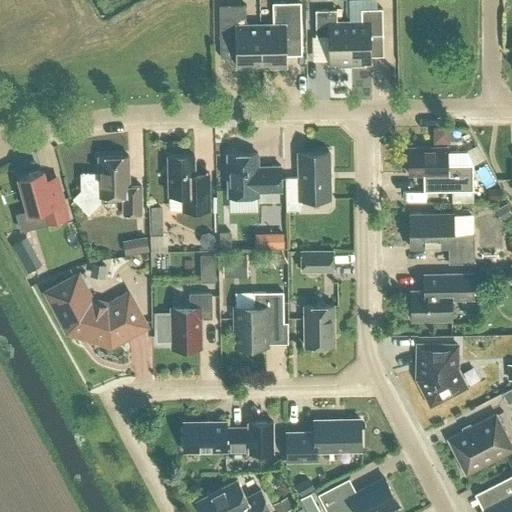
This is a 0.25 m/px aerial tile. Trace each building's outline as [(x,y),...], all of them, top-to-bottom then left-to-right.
[(273,23),(260,23),(261,66),(286,65),(285,36),(301,35),(300,1),(272,2),(273,23)] [(245,4),(219,4),(219,36),(236,36),(237,66),(261,66),(260,23),(246,23),(245,4)] [(371,61),(370,34),(382,34),(382,8),(361,8),(361,20),(349,20),(350,64),(364,64),(364,61),(371,61)] [(336,9),(315,9),(315,35),(328,35),(328,62),(335,61),(335,64),(350,64),(349,20),(336,21),(336,9)] [(449,126),(432,126),(433,144),(450,143),(449,126)] [(447,146),(408,147),(409,173),(443,173),(443,190),(473,189),(473,163),(447,164),(447,146)] [(298,175),(285,176),(286,209),(300,209),(300,198),(330,198),(329,150),(297,151),(298,175)] [(227,153),(228,195),(258,194),(258,190),(281,190),(280,165),(258,165),(257,152),(227,153)] [(194,153),(168,154),(169,193),(182,193),(183,209),(209,208),(209,172),(194,173),(194,153)] [(98,155),(99,171),(80,171),(80,189),(72,197),(81,206),(81,207),(88,214),(100,201),(100,195),(123,195),(123,213),(141,213),(141,185),(129,185),(128,154),(98,155)] [(42,170),(19,176),(28,211),(43,207),(46,221),(68,216),(61,193),(50,196),(42,170)] [(489,188),(489,199),(502,199),(502,188),(489,188)] [(511,211),(506,202),(495,209),(503,221),(511,214),(511,211)] [(452,212),(409,213),(410,247),(448,246),(448,262),(474,262),(474,234),(453,234),(452,212)] [(252,232),(252,245),(281,245),(281,232),(252,232)] [(146,235),(135,237),(137,252),(149,250),(146,235)] [(23,237),(11,244),(24,265),(35,259),(23,237)] [(301,250),(301,269),(333,269),(333,249),(301,250)] [(282,251),(273,255),(278,265),(287,261),(282,251)] [(223,255),(224,278),(248,277),(247,254),(223,255)] [(201,255),(201,283),(216,282),(215,255),(201,255)] [(92,263),(90,275),(104,278),(106,265),(92,263)] [(410,289),(411,319),(451,318),(451,295),(472,295),(472,271),(444,272),(420,272),(420,289),(410,289)] [(68,330),(111,343),(145,324),(128,293),(108,304),(87,298),(74,276),(47,291),(68,330)] [(235,305),(236,345),(266,345),(266,321),(283,321),(283,291),(253,291),(253,305),(235,305)] [(173,340),(173,346),(199,346),(199,317),(211,317),(211,292),(189,292),(189,306),(172,306),(172,314),(156,314),(157,340),(173,340)] [(333,304),(303,304),(304,344),(334,344),(333,304)] [(456,367),(457,344),(417,343),(416,377),(430,404),(466,385),(456,367)] [(511,385),(501,390),(506,401),(511,398),(511,385)] [(511,445),(495,413),(448,438),(466,472),(511,448),(511,445)] [(334,418),(314,418),(314,430),(286,431),(287,460),(316,459),(316,450),(345,450),(345,448),(360,448),(360,418),(335,419),(334,418)] [(225,420),(183,420),(184,450),(226,450),(226,446),(248,446),(249,451),(273,450),(273,420),(248,421),(248,426),(226,426),(225,420)] [(511,511),(511,473),(489,485),(497,501),(480,510),(480,511),(511,511)] [(381,511),(385,511),(399,505),(384,476),(356,491),(348,477),(327,488),(318,493),(328,511),(350,511),(356,510),(356,511),(376,511),(380,510),(381,511)] [(309,477),(295,485),(302,497),(316,490),(309,477)] [(196,500),(203,511),(272,511),(260,488),(246,496),(237,478),(196,500)] [(287,496),(273,503),(277,511),(283,511),(293,507),(287,496)]
